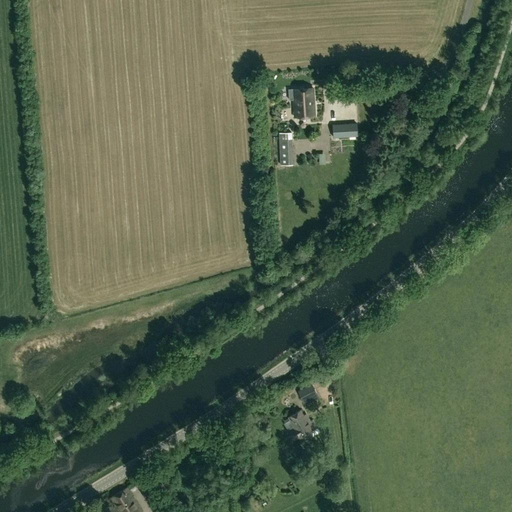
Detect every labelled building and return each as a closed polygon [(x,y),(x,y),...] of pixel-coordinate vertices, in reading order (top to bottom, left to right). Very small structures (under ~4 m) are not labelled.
[(313,88),(288,90),(288,100),(293,100),(294,117),(314,115),(313,88)] [(332,138),(358,137),(357,123),(332,124),(332,138)] [(280,165),(293,165),(291,132),(278,132),(280,165)] [(329,148),(321,148),(321,158),(329,158),(329,148)] [(304,406),(319,398),(312,383),(297,391),(304,406)] [(298,437),(299,438),(309,432),(311,437),(319,432),(312,420),(310,421),(306,414),(304,415),(301,409),(288,417),(295,428),(289,432),(294,440),(298,437)] [(322,476),(321,474),(327,471),(324,464),(303,476),(307,482),(313,479),(314,480),(322,476)] [(135,482),(152,511),(168,511),(146,475),(135,482)] [(139,511),(142,511),(127,487),(109,498),(117,511),(139,511)]
